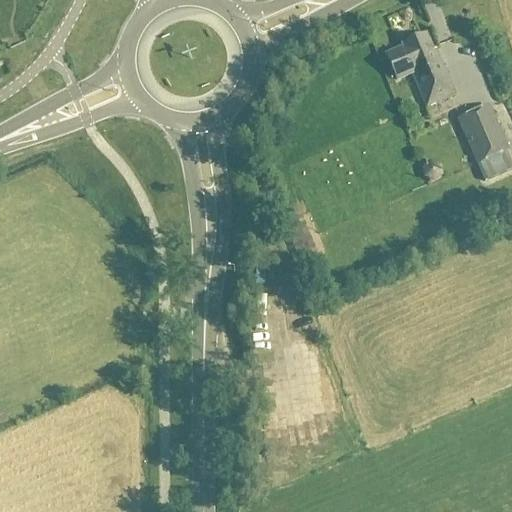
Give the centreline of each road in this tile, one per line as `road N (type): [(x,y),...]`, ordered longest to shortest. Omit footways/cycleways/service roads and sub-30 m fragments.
road 1 (secondary): [(201,511),(210,205),(198,124)]
road 2 (secondary): [(0,143),(126,88)]
